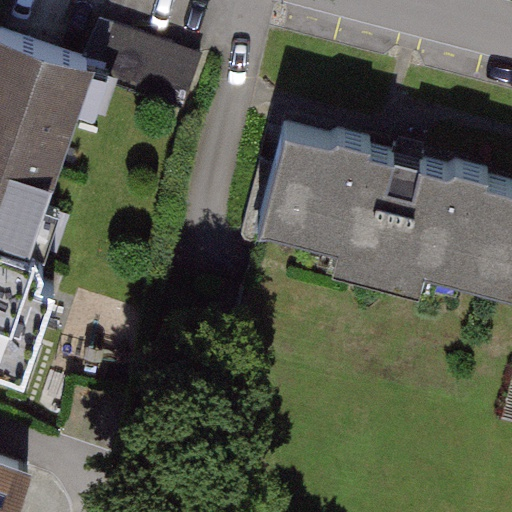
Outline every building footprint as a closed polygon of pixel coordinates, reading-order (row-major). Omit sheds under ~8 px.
[(3,31),(0,39),(0,160),(76,186),(115,67),(3,31)] [(258,237),(434,283),(455,170),(287,126),(258,237)] [(0,160),(0,292),(37,304),(76,186),(0,160)] [(434,283),(511,303),(511,184),(455,170),(434,283)] [(0,452),(0,511),(13,511),(30,463),(0,452)]
